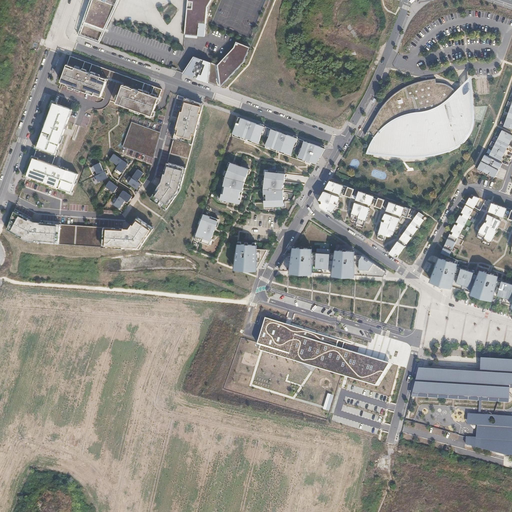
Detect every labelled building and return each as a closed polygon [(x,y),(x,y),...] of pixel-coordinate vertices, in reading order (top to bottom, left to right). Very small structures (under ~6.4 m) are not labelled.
[(91,0),(91,2),(104,7),(104,8),(112,12),(117,0),(91,0)] [(211,0),(187,0),(184,35),(204,37),(207,7),(211,0)] [(104,7),(91,2),(83,26),(94,29),(99,17),(108,21),(112,12),(104,8),(104,7)] [(94,29),(83,26),(80,35),(98,42),(108,21),(99,17),(94,29)] [(214,86),(220,88),(244,63),(250,48),(236,42),(233,48),(217,65),(194,57),(184,72),(197,77),(208,81),(208,83),(214,86)] [(152,117),(162,90),(154,87),(151,96),(146,94),(142,92),(145,84),(92,65),(89,73),(82,71),(85,62),(83,62),(70,57),(60,84),(107,101),(114,82),(129,88),(123,106),(152,117)] [(368,153),(368,155),(373,156),(383,157),(393,158),(407,159),(420,159),(430,158),(441,155),(450,152),(460,149),(463,145),(467,141),(472,134),(474,129),(475,123),(476,120),(473,77),(457,92),(458,93),(457,94),(463,100),(468,99),(472,98),(473,102),(473,111),(474,119),(473,125),(471,132),(468,136),(465,140),(461,144),(455,148),(450,151),(445,153),(440,154),(435,155),(430,155),(421,156),(412,156),(400,156),(391,156),(382,155),(375,154),(368,153)] [(368,133),(376,136),(379,133),(385,127),(392,121),(399,117),(409,114),(418,113),(426,112),(434,109),(442,105),(456,93),(452,90),(448,87),(442,85),(436,85),(436,81),(429,82),(420,84),(411,86),(405,89),(398,93),(392,98),(385,105),(380,112),(368,133)] [(458,93),(457,92),(456,93),(442,105),(434,109),(426,112),(418,113),(409,114),(399,117),(392,121),(385,127),(379,133),(376,136),(372,142),(369,148),(368,153),(375,154),(382,155),(391,156),(400,156),(412,156),(421,156),(430,155),(435,155),(440,154),(445,153),(450,151),(455,148),(461,144),(465,140),(468,136),(471,132),(473,125),(474,119),(473,111),(473,102),(472,98),(468,99),(463,100),(457,94),(458,93)] [(178,96),(177,99),(184,101),(179,119),(181,119),(179,125),(177,125),(173,140),(162,180),(164,181),(164,183),(161,187),(159,186),(150,199),(167,211),(180,191),(203,105),(180,97),(178,96)] [(184,101),(177,99),(172,117),(179,119),(184,101)] [(72,110),(53,104),(27,178),(72,194),(78,175),(52,166),(72,110)] [(133,117),(121,154),(152,165),(162,127),(133,117)] [(315,166),(325,149),(239,117),(232,137),(246,142),(280,154),(308,164),(315,166)] [(173,140),(177,125),(170,123),(166,138),(173,140)] [(479,168),(496,177),(501,167),(503,164),(501,163),(511,139),(511,134),(503,130),(489,157),(485,155),(479,168)] [(113,155),(110,161),(118,166),(116,169),(122,173),(128,165),(113,155)] [(233,164),(231,163),(226,177),(224,186),(226,187),(224,194),(222,194),(221,200),(228,202),(240,204),(241,200),(240,200),(242,191),(243,192),(244,187),(238,186),(240,181),(245,183),(250,170),(233,164)] [(99,164),(93,167),(98,176),(95,177),(98,183),(108,178),(105,172),(104,173),(99,164)] [(123,179),(129,182),(136,170),(130,166),(123,179)] [(137,190),(141,185),(138,183),(144,174),(138,170),(128,184),(137,190)] [(284,187),(286,174),(266,172),(265,185),(271,186),(270,190),(264,190),(264,195),(267,195),(267,201),(265,201),(265,207),(285,206),(284,190),(277,189),(277,186),(284,187)] [(335,192),(352,198),(355,189),(348,187),(348,189),(344,188),(344,185),(331,181),(326,189),(331,191),(331,192),(335,193),(335,192)] [(109,182),(105,187),(114,193),(118,188),(109,182)] [(375,196),(360,191),(357,200),(382,209),(385,200),(379,198),(378,200),(374,198),(375,196)] [(123,192),(114,205),(119,209),(125,201),(128,203),(132,198),(123,192)] [(321,207),(332,214),(338,205),(341,197),(332,194),(330,193),(330,194),(324,192),(320,200),(324,201),(323,203),(321,204),(321,207)] [(480,198),(472,195),(469,200),(471,202),(470,204),(467,203),(467,204),(474,208),(480,198)] [(398,204),(390,202),(387,210),(395,213),(396,210),(394,210),(395,207),(397,208),(398,204)] [(508,208),(492,202),(489,211),(496,214),(496,215),(498,216),(499,215),(511,219),(511,210),(511,212),(507,210),(508,208)] [(364,226),(371,208),(368,207),(368,206),(364,204),(363,205),(356,203),(355,206),(357,207),(357,210),(354,209),(352,213),(352,219),(358,221),(357,223),(364,226)] [(408,218),(411,209),(398,204),(397,208),(395,207),(394,210),(396,210),(395,213),(395,214),(397,214),(408,218)] [(464,214),(463,216),(468,219),(474,209),(466,205),(464,210),(462,213),(464,214)] [(34,223),(14,212),(13,216),(7,231),(21,239),(28,242),(69,245),(98,247),(120,249),(139,250),(147,240),(154,229),(137,218),(129,230),(129,232),(125,231),(125,230),(82,227),(55,225),(34,223)] [(420,212),(389,252),(397,258),(406,246),(404,245),(406,243),(407,244),(412,237),(410,236),(412,234),(414,235),(418,228),(416,227),(418,225),(420,226),(425,220),(423,218),(425,216),(420,212)] [(382,223),(377,237),(385,239),(387,233),(393,235),(395,229),(397,226),(401,219),(397,217),(397,216),(394,215),(393,216),(386,213),(383,218),(386,220),(385,224),(382,223)] [(204,214),(195,240),(210,246),(219,220),(204,214)] [(500,224),(502,221),(497,218),(497,219),(495,218),(488,214),(487,221),(482,227),(478,236),(485,238),(484,241),(491,244),(496,234),(499,227),(497,226),(498,223),(500,224)] [(459,223),(457,225),(463,229),(468,219),(463,216),(461,215),(458,219),(457,222),(459,223)] [(454,232),(452,235),(458,238),(463,229),(457,225),(455,224),(453,228),(452,231),(454,232)] [(457,242),(449,238),(447,243),(454,247),(457,242)] [(246,245),(238,244),(235,266),(246,266),(246,269),(253,269),(258,269),(268,250),(257,250),(257,245),(247,245),(247,247),(246,247),(246,245)] [(453,251),(445,247),(442,253),(451,257),(453,251)] [(299,272),(384,277),(387,272),(364,256),(355,255),(355,251),(348,251),(347,254),(343,254),(344,251),(336,250),(335,254),(313,253),(313,249),(293,248),(292,254),(288,254),(279,270),(299,272)] [(458,262),(439,257),(431,280),(503,303),(511,305),(511,282),(498,278),(499,274),(480,268),(479,272),(457,265),(458,262)] [(376,386),(391,364),(337,346),(338,341),(296,327),(295,333),(291,345),(287,358),(261,351),(376,386)] [(492,370),(490,359),(481,358),(480,372),(492,373),(492,370)] [(436,369),(419,368),(415,382),(419,382),(418,393),(429,394),(429,397),(439,398),(439,395),(456,396),(456,399),(478,400),(478,397),(499,399),(503,388),(503,384),(511,384),(511,360),(490,359),(492,370),(492,373),(480,372),(463,371),(463,377),(450,377),(436,369)] [(419,382),(415,382),(412,397),(479,401),(478,414),(468,414),(467,425),(482,425),(511,427),(511,416),(481,415),(482,401),(509,403),(510,388),(511,388),(511,384),(503,384),(503,388),(499,399),(478,397),(478,400),(456,399),(456,396),(439,395),(439,398),(429,397),(429,394),(418,393),(419,382)] [(511,427),(482,425),(481,438),(481,445),(504,447),(504,455),(511,455),(511,427)] [(478,437),(466,437),(466,444),(478,445),(478,437)] [(478,445),(466,444),(466,445),(504,455),(504,447),(481,445),(481,438),(478,437),(478,445)]
